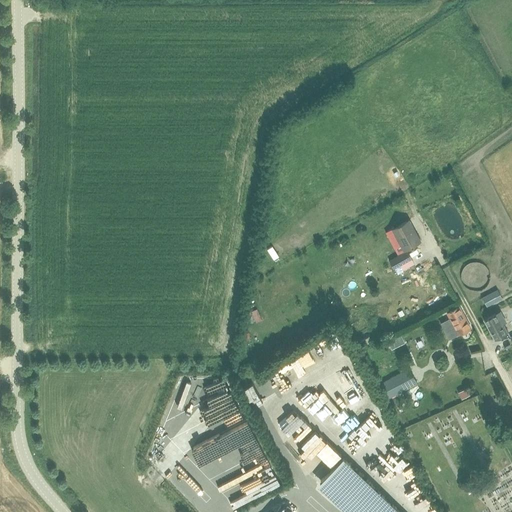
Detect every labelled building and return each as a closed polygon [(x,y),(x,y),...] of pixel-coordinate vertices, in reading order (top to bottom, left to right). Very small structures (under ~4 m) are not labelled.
[(412,232),(406,221),(392,229),(403,250),(420,241),(415,230),(412,232)] [(407,251),(389,260),(393,267),(411,258),(407,251)] [(371,275),(364,279),(369,287),(376,284),(371,275)] [(487,306),(502,298),(498,289),(482,298),(487,306)] [(448,319),(441,323),(449,338),(456,334),(457,335),(470,328),(459,306),(447,312),(450,318),(448,319)] [(508,332),(503,323),(506,322),(501,311),(484,319),(490,331),(492,330),(496,338),(508,332)] [(259,313),(254,316),(256,322),(262,319),(259,313)] [(387,399),(417,384),(409,368),(384,380),(383,378),(378,380),(387,399)] [(470,396),(466,388),(459,392),(462,399),(470,396)]
